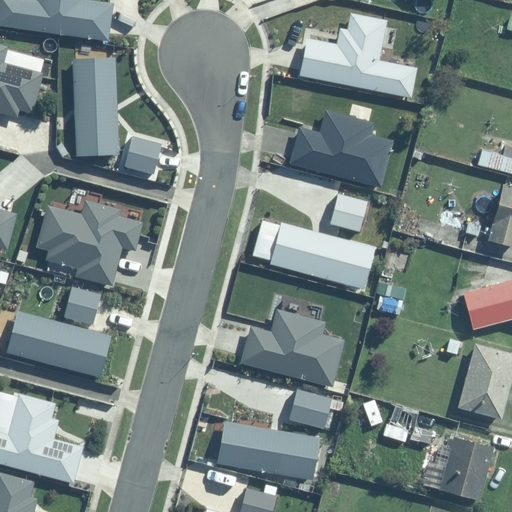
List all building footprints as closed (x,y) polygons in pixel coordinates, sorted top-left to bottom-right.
[(0,0),(0,28),(104,46),(110,8),(80,3),(80,0),(0,0)] [(381,17),(348,10),(344,27),(337,25),(334,44),(302,37),(294,73),(407,97),(412,71),(372,63),(381,17)] [(17,49),(0,43),(0,112),(11,116),(14,104),(28,108),(39,69),(13,62),(17,49)] [(121,57),(64,55),(61,158),(117,160),(121,57)] [(369,123),(324,110),(317,133),(297,127),(287,162),(375,187),(388,141),(366,135),(369,123)] [(511,173),(511,157),(483,149),(479,165),(511,175),(511,173)] [(511,187),(504,185),(489,245),(511,250),(511,187)] [(143,222),(35,199),(17,248),(112,285),(143,222)] [(369,248),(274,222),(262,266),(357,291),(369,248)] [(401,283),(379,277),(376,288),(381,290),(378,302),(395,307),(401,283)] [(511,283),(467,293),(475,329),(511,321),(511,283)] [(105,336),(13,311),(2,354),(93,378),(105,336)] [(317,323),(273,312),(268,333),(246,327),(236,364),(328,388),(341,339),(315,332),(317,323)] [(511,385),(511,355),(474,345),(456,408),(501,422),(511,385)] [(51,397),(11,388),(3,424),(0,423),(0,465),(74,483),(83,444),(49,437),(53,420),(46,416),(51,397)] [(311,438),(215,424),(209,465),(305,480),(311,438)] [(435,431),(409,424),(405,439),(431,446),(435,431)] [(481,502),(495,449),(448,437),(445,449),(451,450),(441,491),(481,502)] [(30,479),(0,471),(0,511),(31,511),(35,500),(26,497),(30,479)]
